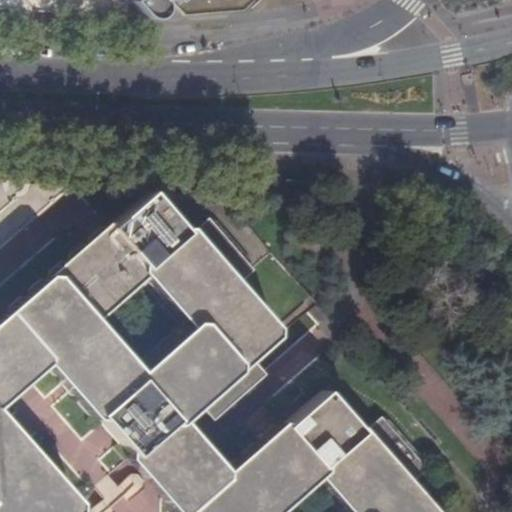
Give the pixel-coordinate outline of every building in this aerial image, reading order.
[(128,0),(126,2),(140,17),(155,16),(157,15),(158,12),(159,10),(159,6),(159,3),(156,0),(166,0),(169,3),(172,0),(128,0)] [(36,279),(24,289),(24,297),(17,296),(5,308),(3,323),(15,336),(22,337),(21,344),(32,356),(39,356),(39,363),(49,375),(56,376),(56,383),(67,395),(74,396),(73,403),(85,416),(91,416),(130,457),(176,414),(188,404),(195,404),(210,421),(262,375),(248,359),(248,352),(269,333),(269,325),(258,313),(251,312),(251,305),(240,293),(233,292),(234,285),(250,270),(247,267),(248,261),(214,222),(207,221),(204,219),(188,233),(179,232),(174,227),(143,192),(104,227),(96,227),(90,232),(84,237),(84,245),(76,244),(65,254),(64,262),(56,262),(44,272),(44,280),(36,279)] [(411,283),(426,307),(445,295),(434,277),(438,274),(424,251),(406,262),(416,280),(411,283)] [(0,397),(39,363),(39,356),(32,356),(21,344),(22,337),(15,336),(3,323),(5,308),(0,312),(0,397)] [(432,511),(431,511),(425,511),(425,503),(414,491),(407,491),(408,484),(424,470),(421,467),(422,460),(386,420),(380,420),(378,418),(363,431),(355,430),(319,390),(279,426),(271,425),(265,431),(259,436),(259,443),(251,443),(240,453),(239,461),(231,460),(224,465),(219,471),(219,478),(211,478),(199,489),(199,496),(191,495),(178,508),(178,511),(432,511)] [(178,508),(224,465),(176,414),(130,457),(178,508)] [(0,511),(64,511),(69,508),(70,499),(59,486),(52,486),(52,480),(42,468),(35,467),(35,460),(24,447),(17,446),(17,439),(6,427),(0,426),(0,511)]
